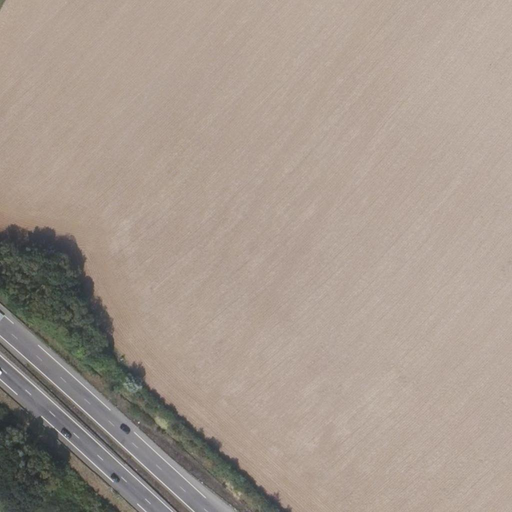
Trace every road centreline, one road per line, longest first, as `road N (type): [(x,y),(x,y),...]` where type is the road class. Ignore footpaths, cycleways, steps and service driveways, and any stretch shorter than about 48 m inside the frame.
road 1 (trunk): [(207,511),(0,323)]
road 2 (trunk): [(0,369),(153,511)]
